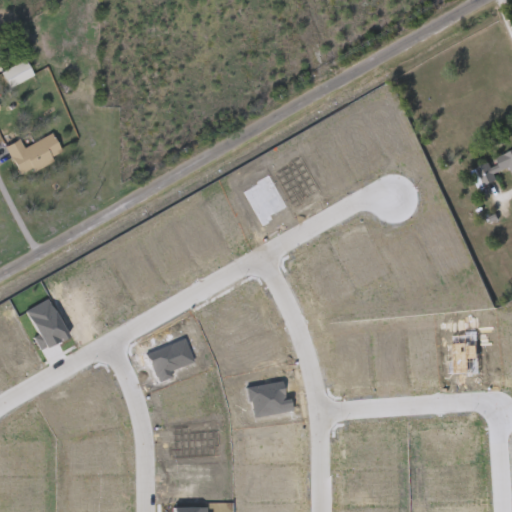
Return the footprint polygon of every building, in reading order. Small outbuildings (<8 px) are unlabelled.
[(33,77),(9,89),(1,73),(26,61),(33,77)] [(385,100),(373,107),(376,112),(366,116),(386,150),(408,137),(385,100)] [(360,132),(346,139),(344,134),(337,138),(352,167),(382,153),(374,142),(368,146),(360,132)] [(345,173),(325,141),(305,152),(323,189),(337,184),(334,178),(345,173)] [(511,175),(510,170),(494,175),(497,181),(482,187),(474,166),(511,152),(511,175)] [(299,158),(274,173),(293,204),(320,190),(299,158)] [(269,178),(244,192),(262,223),(272,217),(275,222),(281,218),(277,213),(286,207),(269,178)] [(236,192),(222,199),(225,203),(211,210),(230,242),(257,227),(236,192)] [(199,211),(185,218),(188,222),(180,227),(201,262),(227,249),(218,233),(213,236),(199,211)] [(172,229),(196,267),(184,271),(181,266),(168,276),(149,242),(172,229)] [(364,233),(339,245),(358,281),(385,265),(364,233)] [(423,270),(415,255),(420,251),(412,238),(386,252),(403,281),(423,270)] [(138,256),(118,267),(138,301),(149,293),(147,288),(164,280),(157,267),(147,272),(138,256)] [(251,297),(225,309),(238,334),(252,326),(254,329),(264,324),(251,297)] [(48,302),(28,313),(48,347),(69,336),(48,302)] [(19,325),(13,328),(11,323),(5,326),(7,331),(0,334),(0,336),(15,363),(34,354),(19,325)] [(478,336),(452,337),(453,375),(479,375),(478,336)] [(271,337),(235,350),(238,356),(234,359),(241,376),(265,366),(267,371),(282,366),(271,337)] [(185,340),(146,356),(159,385),(173,379),(170,373),(195,364),(185,340)] [(413,341),(441,340),(443,378),(430,379),(430,374),(413,374),(413,341)] [(337,349),(344,349),(344,343),(352,344),(352,349),(359,348),(359,365),(366,364),(368,379),(338,381),(337,349)] [(402,349),(388,349),(387,346),(378,347),(381,377),(403,377),(402,349)] [(280,381),(248,389),(256,419),(291,410),(280,381)] [(104,387),(66,402),(75,427),(97,417),(100,423),(113,417),(104,387)] [(291,456),(255,458),(255,428),(295,426),(295,438),(289,438),(291,456)] [(219,431),(219,447),(214,448),(215,456),(172,459),(171,445),(178,446),(177,429),(189,428),(191,433),(219,431)] [(387,436),(347,437),(347,470),(387,469),(387,436)] [(116,440),(104,440),(104,447),(82,448),(84,472),(123,470),(121,455),(118,455),(116,440)] [(40,444),(0,445),(0,476),(15,476),(15,469),(40,469),(40,444)] [(294,467),(256,468),(255,498),(295,497),(294,467)] [(38,511),(38,485),(0,484),(0,511),(38,511)]
